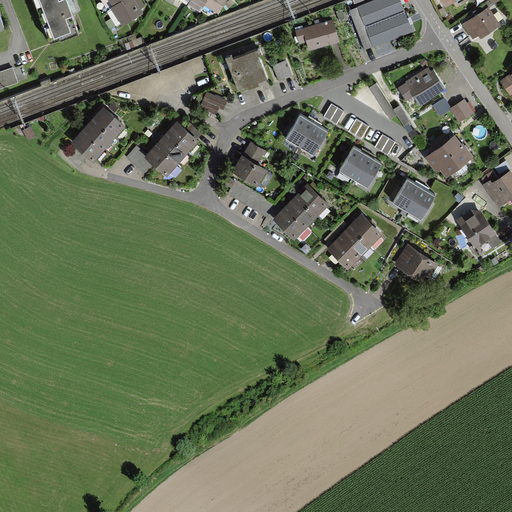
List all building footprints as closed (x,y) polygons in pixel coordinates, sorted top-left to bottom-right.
[(33,0),(50,45),(60,41),(61,42),(78,36),(72,18),(73,17),(71,14),(68,5),(66,0),(33,0)] [(71,0),(66,0),(68,5),(71,14),(76,12),(71,0)] [(135,0),(134,0),(132,0),(124,5),(122,1),(113,7),(111,9),(123,27),(143,13),(140,9),(138,5),(135,0)] [(140,0),(134,0),(135,0),(138,5),(140,9),(145,6),(140,0)] [(190,0),(189,3),(188,5),(200,13),(204,5),(207,0),(190,0)] [(227,0),(207,0),(204,5),(218,14),(227,0)] [(400,0),(374,0),(357,7),(373,47),(373,48),(413,32),(400,0)] [(373,47),(357,7),(349,10),(365,50),(373,47)] [(489,7),(462,24),(473,40),(479,36),(480,39),(501,25),(489,7)] [(340,42),(333,19),(295,30),(299,44),(307,42),(309,51),(340,42)] [(232,57),(226,59),(238,91),(247,88),(248,91),(260,86),(258,83),(267,80),(259,58),(263,56),(260,50),(233,60),(232,57)] [(292,76),(286,60),(273,65),(279,81),(292,76)] [(446,86),(434,67),(429,70),(427,66),(405,80),(407,83),(400,87),(406,96),(412,92),(420,103),(446,86)] [(13,68),(0,72),(0,89),(18,84),(13,68)] [(511,74),(511,75),(510,74),(500,81),(510,96),(511,94),(511,74)] [(393,108),(376,81),(370,86),(390,118),(397,113),(404,124),(411,120),(400,103),(393,108)] [(228,101),(207,92),(199,108),(216,116),(220,108),(224,110),(228,101)] [(450,107),(451,106),(445,96),(433,104),(440,115),(451,108),(450,107)] [(474,111),(464,97),(451,106),(450,107),(451,108),(460,121),(474,111)] [(345,110),(331,102),(324,115),(338,122),(345,110)] [(93,119),(115,139),(126,127),(104,108),(99,113),(93,119)] [(286,135),(300,143),(314,120),(308,116),(301,112),(286,135)] [(369,125),(356,117),(349,129),(362,137),(369,125)] [(104,151),(115,139),(93,119),(88,125),(82,131),(104,151)] [(321,124),(314,120),(300,143),(314,152),(328,129),(321,124)] [(165,133),(189,153),(199,141),(197,139),(185,129),(176,121),(171,126),(165,133)] [(190,122),(185,129),(197,139),(202,133),(190,122)] [(31,126),(23,130),(28,140),(36,136),(31,126)] [(93,164),(104,151),(82,131),(77,137),(71,143),(77,149),(87,158),(93,164)] [(462,141),(455,131),(442,141),(424,155),(435,169),(439,166),(446,175),(474,154),(463,140),(462,141)] [(178,165),(189,153),(165,133),(160,139),(155,145),(178,165)] [(396,141),(382,133),(375,145),(389,153),(396,141)] [(251,140),(243,152),(262,163),(269,151),(251,140)] [(340,167),(353,175),(368,152),(361,148),(354,144),(340,167)] [(144,173),(152,164),(144,157),(145,156),(139,150),(140,148),(137,145),(126,157),(144,173)] [(167,177),(178,165),(155,145),(150,150),(145,156),(144,157),(152,164),(167,177)] [(87,158),(77,149),(68,158),(78,167),(87,158)] [(237,160),(232,168),(258,184),(268,166),(262,163),(243,152),(242,151),(237,160)] [(374,156),(368,152),(353,175),(367,184),(382,161),(374,156)] [(495,166),(499,172),(510,165),(506,159),(495,166)] [(484,181),(482,182),(498,206),(511,196),(511,168),(511,167),(497,176),(492,179),(490,177),(484,181)] [(497,176),(493,169),(482,177),(484,181),(490,177),(492,179),(497,176)] [(393,199),(407,208),(421,184),(415,180),(408,176),(393,199)] [(295,192),(318,214),(330,201),(307,180),(301,186),(295,192)] [(428,188),(421,184),(407,208),(421,216),(436,193),(428,188)] [(307,225),(318,214),(295,192),(290,198),(284,204),(307,225)] [(295,237),(307,225),(284,204),(279,209),(273,216),(295,237)] [(497,230),(481,208),(472,208),(456,217),(476,245),(487,237),(496,231),(497,230)] [(350,222),(371,243),(383,230),(361,210),(355,216),(350,222)] [(360,254),(371,243),(350,222),(344,228),(338,234),(360,254)] [(502,240),(496,231),(487,237),(493,246),(502,240)] [(349,266),(360,254),(338,234),(333,239),(327,246),(349,266)] [(408,242),(394,263),(422,280),(427,273),(431,276),(439,262),(408,242)]
